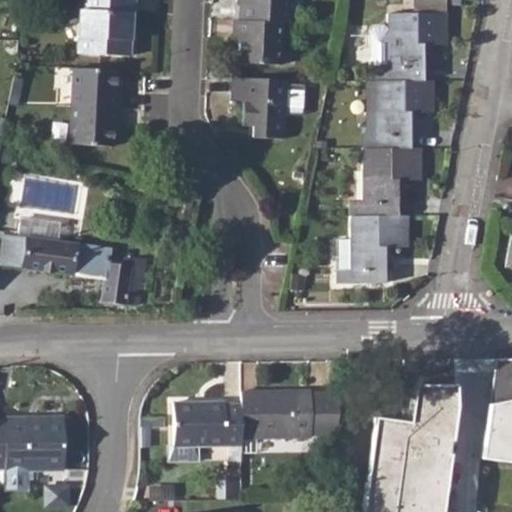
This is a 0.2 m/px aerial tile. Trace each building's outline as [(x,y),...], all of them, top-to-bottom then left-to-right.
[(79,0),(76,54),(129,56),(129,41),(135,41),(136,0),(79,0)] [(243,0),(243,2),(240,1),(239,21),(233,21),(233,38),(238,38),(236,62),(278,64),(280,23),(285,23),(286,0),(243,0)] [(385,25),(375,26),(371,30),(371,65),(376,64),(376,80),(423,80),(424,80),(424,45),(448,45),(448,13),(447,13),(416,13),(389,13),(389,29),(385,25)] [(114,70),(73,68),(69,145),(111,147),(112,125),(118,125),(119,93),(114,94),(114,70)] [(285,80),(233,78),(231,100),(243,100),(243,126),(252,126),(252,137),(282,138),(285,80)] [(376,80),(374,80),(375,148),(410,147),(410,113),(433,113),(432,80),(424,80),(423,80),(376,80)] [(350,201),(349,216),(398,216),(398,181),(421,180),(421,148),(410,147),(375,148),(362,149),(362,201),(350,201)] [(398,216),(349,216),(349,239),(336,239),(336,283),(386,283),(386,249),(408,248),(409,215),(398,216)] [(4,236),(0,259),(0,265),(103,279),(100,301),(133,306),(138,304),(140,298),(139,293),(135,290),(126,288),(130,266),(105,262),(107,249),(4,236)] [(511,354),(489,352),(480,459),(511,461),(511,354)] [(353,511),(441,511),(454,401),(450,384),(400,379),(396,416),(366,413),(353,511)] [(310,392),(240,392),(240,405),(241,436),(310,437),(310,434),(335,434),(338,394),(310,394),(310,392)] [(241,436),(240,405),(224,404),(223,402),(173,403),(173,444),(240,444),(241,436)] [(24,417),(0,417),(0,470),(63,470),(63,417),(43,417),(43,422),(24,423),(24,417)] [(70,506),(70,472),(45,471),(44,506),(70,506)] [(240,495),(240,479),(219,479),(219,494),(240,495)]
